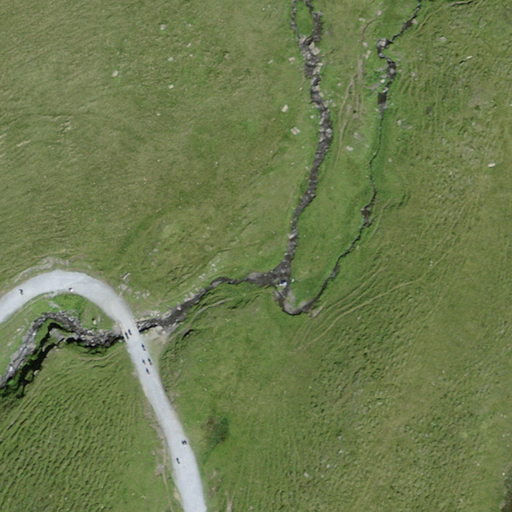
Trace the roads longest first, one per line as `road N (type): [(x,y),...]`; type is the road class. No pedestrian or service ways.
road 1 (track): [(197,511),(134,344)]
road 2 (track): [(125,316),(108,294),(55,277),(0,311)]
